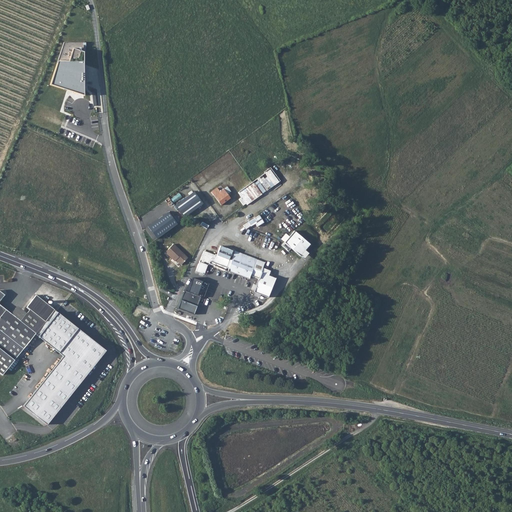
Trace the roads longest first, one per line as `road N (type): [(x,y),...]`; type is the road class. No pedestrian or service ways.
road 1 (unclassified): [(98,51),(111,163),(156,309),(191,342)]
road 2 (secondary): [(511,435),(374,409),(253,400)]
road 3 (track): [(374,409),(353,432),(229,511)]
road 4 (secondary): [(157,362),(107,304),(34,269)]
road 5 (secondary): [(34,269),(107,316),(129,345),(132,375)]
road 6 (trunk): [(123,395),(110,415),(73,440),(0,462)]
